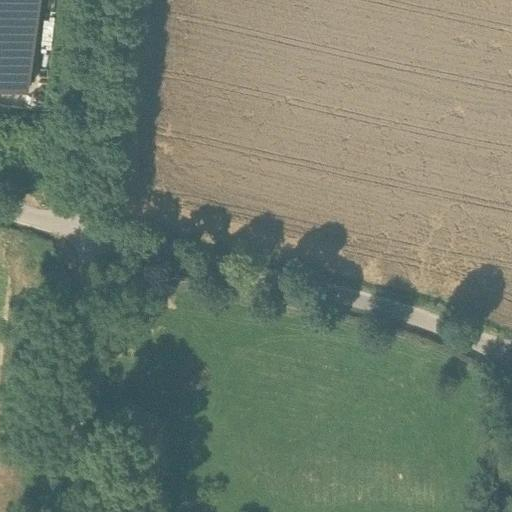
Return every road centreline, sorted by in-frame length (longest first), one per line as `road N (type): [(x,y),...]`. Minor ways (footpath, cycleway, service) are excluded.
road 1 (unclassified): [(511,364),(411,317),(85,233)]
road 2 (unclassified): [(70,511),(85,233)]
road 3 (unclassified): [(85,233),(100,0)]
